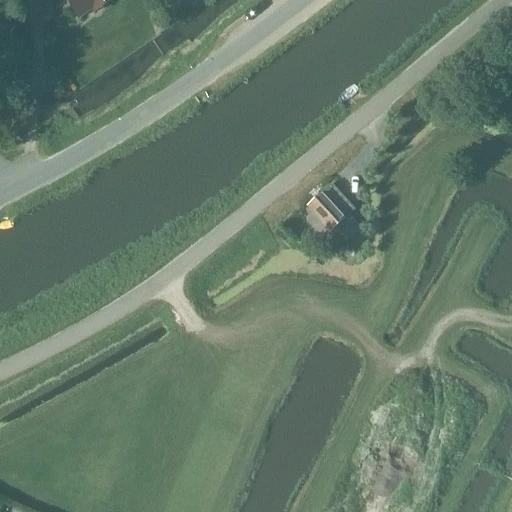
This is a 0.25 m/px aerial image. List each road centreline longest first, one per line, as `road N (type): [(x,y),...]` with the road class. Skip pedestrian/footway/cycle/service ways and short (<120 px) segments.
road 1 (unclassified): [(0,377),(154,293),(511,0)]
road 2 (unclassified): [(0,198),(102,142),(302,0)]
